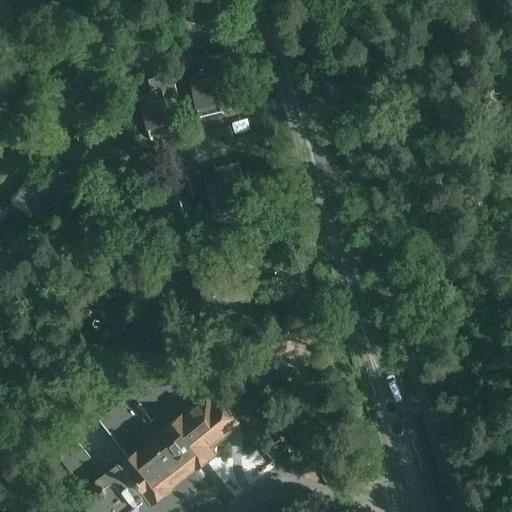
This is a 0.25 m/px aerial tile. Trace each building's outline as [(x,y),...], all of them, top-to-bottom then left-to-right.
[(216,1),(201,6),(206,18),(220,13),(216,1)] [(221,110),(219,101),(221,100),(215,78),(229,75),(223,52),(199,58),(203,72),(189,75),(199,115),(221,110)] [(0,97),(18,79),(3,64),(0,66),(0,97)] [(43,118),(66,128),(78,98),(91,103),(99,80),(77,71),(72,85),(58,80),(43,118)] [(139,96),(148,127),(150,136),(172,129),(169,121),(171,120),(165,98),(178,94),(172,71),(148,78),(152,92),(139,96)] [(203,123),(194,126),(197,135),(206,132),(203,123)] [(190,127),(182,128),(184,138),(192,136),(190,127)] [(232,187),(245,183),(238,160),(215,168),(219,182),(206,186),(216,216),(239,209),(232,187)] [(43,196),(53,205),(68,186),(49,171),(40,183),(29,174),(9,200),(29,215),(43,196)] [(154,198),(164,228),(187,221),(180,200),(194,196),(187,173),(164,180),(168,194),(154,198)] [(92,195),(90,227),(114,229),(116,206),(129,207),(131,183),(107,182),(106,196),(92,195)] [(120,270),(123,290),(156,285),(153,264),(120,270)] [(208,308),(249,296),(242,271),(201,282),(208,308)] [(137,297),(142,328),(164,324),(159,293),(137,297)] [(208,390),(188,406),(184,401),(188,398),(163,367),(99,418),(129,455),(105,474),(76,437),(56,453),(95,502),(88,508),(91,511),(157,511),(205,473),(197,463),(216,448),(211,442),(240,419),(217,390),(212,395),(208,390)]
